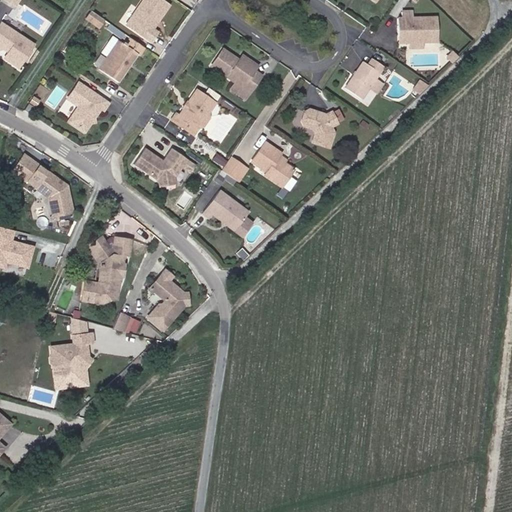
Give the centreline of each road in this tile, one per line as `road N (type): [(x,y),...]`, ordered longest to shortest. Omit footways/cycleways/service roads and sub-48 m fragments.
road 1 (unclassified): [(215,282),(246,266),(486,35),(493,0)]
road 2 (residential): [(198,511),(226,328),(215,282)]
road 3 (residential): [(214,4),(300,62),(330,63),(345,37),(333,9),(318,0)]
road 4 (residential): [(91,169),(214,4)]
road 5 (residential): [(91,169),(174,236),(215,282)]
